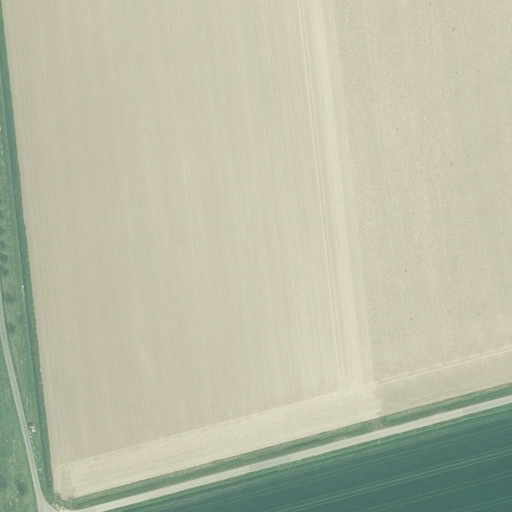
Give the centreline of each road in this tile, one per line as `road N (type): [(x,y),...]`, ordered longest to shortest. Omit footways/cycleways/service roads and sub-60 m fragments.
road 1 (unclassified): [(82,511),(511,397)]
road 2 (unclassified): [(40,511),(0,314)]
